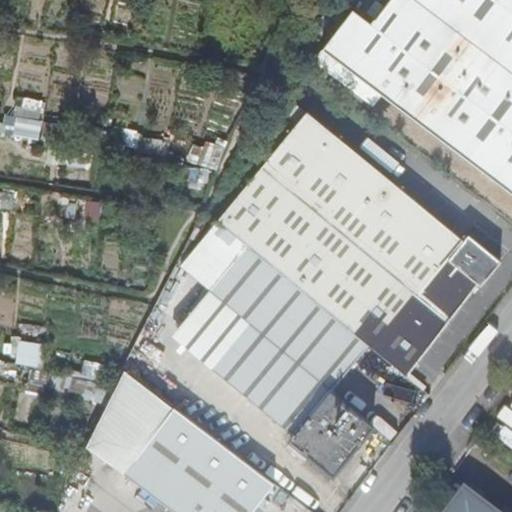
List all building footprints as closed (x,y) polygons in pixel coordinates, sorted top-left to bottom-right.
[(511,0),(388,0),(370,24),(340,62),(511,193),(511,0)] [(340,62),(370,24),(353,10),(323,49),(340,62)] [(19,109),(18,133),(40,133),(41,110),(19,109)] [(308,114),(217,223),(246,247),(369,346),(404,375),(406,377),(480,287),(481,288),(488,281),(484,277),(489,271),(492,274),(501,263),(469,237),(465,241),(308,114)] [(369,346),(246,247),(208,293),(331,393),(369,346)] [(488,281),(492,274),(489,271),(484,277),(488,281)] [(331,393),(208,293),(172,337),(295,437),(331,393)] [(46,362),(47,340),(18,338),(17,361),(46,362)] [(171,409),(120,369),(109,392),(82,444),(121,474),(171,409)] [(374,427),(331,393),(295,437),(291,442),(333,477),(374,427)] [(174,411),(171,409),(121,474),(170,511),(253,511),(273,487),(270,484),(263,479),(256,474),(174,411)] [(486,511),(463,495),(449,511),(486,511)]
